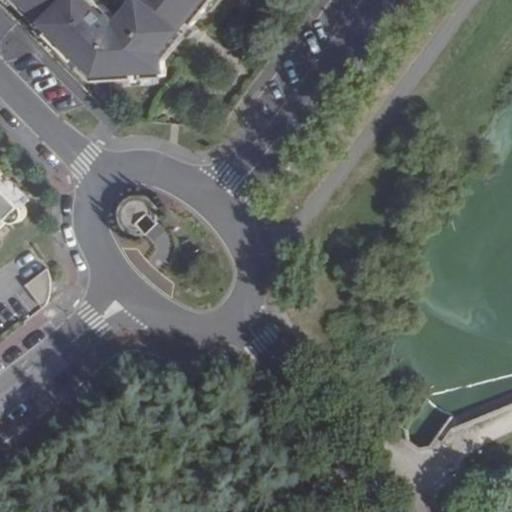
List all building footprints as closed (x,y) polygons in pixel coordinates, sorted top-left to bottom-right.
[(140,0),(124,22),(102,0),(17,0),(31,13),(36,8),(56,28),(52,32),(77,60),(82,54),(89,62),(84,67),(97,80),(111,79),(138,77),(137,70),(147,69),(147,76),(167,75),(166,61),(166,52),(165,51),(189,20),(195,24),(214,0),(140,0)] [(125,0),(120,7),(113,0),(102,0),(124,22),(140,0),(125,0)] [(233,0),(214,0),(195,24),(189,20),(165,51),(166,52),(166,61),(188,33),(194,38),(201,29),(207,34),(233,0)] [(52,32),(56,28),(36,8),(31,13),(44,27),(41,30),(47,37),(52,32)] [(89,62),(82,54),(77,60),(73,63),(80,70),(84,67),(89,62)] [(167,82),(167,75),(147,76),(147,69),(137,70),(138,77),(111,79),(111,85),(167,82)] [(0,231),(31,201),(0,168),(0,231)] [(147,236),(159,222),(159,217),(158,209),(156,204),(154,200),(150,199),(148,196),(145,195),(141,195),(137,195),(132,196),(127,199),(123,204),(119,213),(122,229),(125,232),(130,235),(135,237),(140,237),(147,236)]
